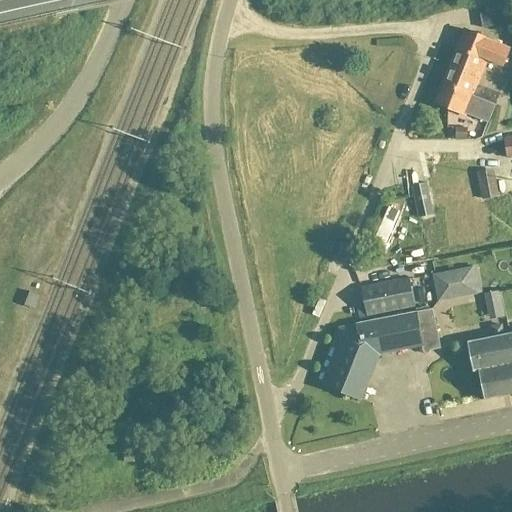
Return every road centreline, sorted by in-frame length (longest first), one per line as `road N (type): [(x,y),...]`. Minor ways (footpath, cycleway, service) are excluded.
road 1 (unclassified): [(267,418),(212,134),(211,73),(229,0)]
road 2 (unclassified): [(267,418),(304,369),(438,32)]
road 3 (unclassified): [(278,474),(511,425)]
road 4 (unclassified): [(0,177),(62,122),(126,0)]
road 5 (track): [(438,32),(281,33),(224,14)]
